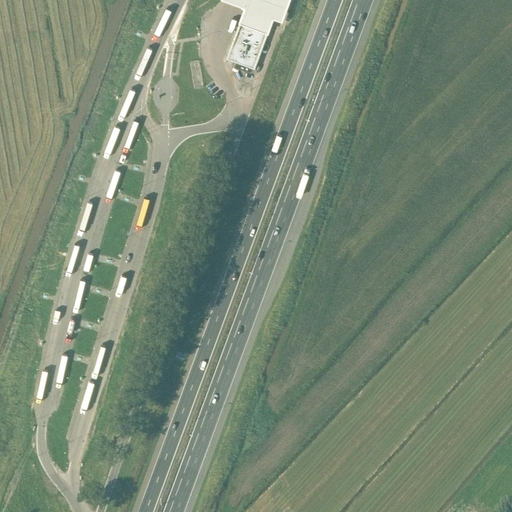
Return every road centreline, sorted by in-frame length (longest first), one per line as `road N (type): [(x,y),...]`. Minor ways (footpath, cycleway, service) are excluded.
road 1 (motorway): [(334,0),(145,511)]
road 2 (motorway): [(172,511),(341,55)]
road 3 (motorway): [(299,511),(341,55)]
road 4 (track): [(103,96),(0,395)]
road 5 (track): [(0,232),(7,188),(51,78),(132,106)]
road 6 (motorway): [(93,0),(0,101)]
